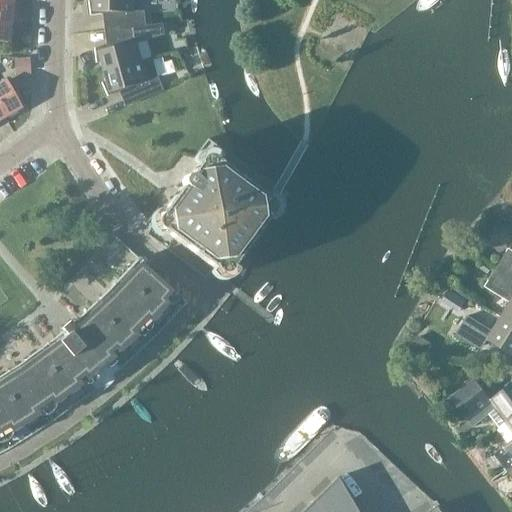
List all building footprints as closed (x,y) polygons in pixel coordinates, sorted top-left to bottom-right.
[(0,0),(0,21),(10,22),(12,0),(0,0)] [(131,0),(91,0),(91,3),(88,3),(90,18),(108,15),(110,32),(140,28),(144,28),(143,13),(131,13),(131,0)] [(0,43),(7,45),(10,22),(0,21),(0,43)] [(142,43),(140,28),(110,32),(112,48),(94,50),(96,65),(99,64),(101,74),(140,63),(135,45),(142,43)] [(15,65),(28,66),(29,47),(16,47),(15,65)] [(140,64),(140,63),(101,74),(104,84),(101,85),(107,98),(124,91),(131,106),(162,93),(157,80),(151,61),(140,64)] [(0,117),(1,120),(19,109),(4,83),(0,85),(0,117)] [(231,270),(276,209),(265,201),(271,192),(273,190),(270,188),(261,181),(259,179),(249,173),(247,171),(238,164),(236,162),(226,156),(224,153),(215,147),(213,145),(205,155),(203,157),(189,178),(184,179),(182,182),(182,187),(172,200),(170,202),(163,212),(161,214),(157,220),(155,223),(152,225),(149,230),(147,233),(144,237),(146,238),(156,245),(158,247),(190,271),(193,273),(202,279),(204,282),(206,279),(211,271),(231,270)] [(511,251),(510,250),(498,269),(511,277),(511,251)] [(0,439),(1,438),(49,408),(94,374),(136,336),(175,294),(177,292),(172,296),(144,272),(133,263),(133,262),(131,263),(130,265),(129,266),(128,267),(126,269),(121,275),(116,280),(110,286),(109,287),(108,288),(108,289),(105,291),(103,293),(101,295),(100,296),(99,297),(93,303),(87,308),(81,314),(80,314),(79,315),(78,316),(77,317),(76,318),(76,319),(74,320),(72,322),(70,324),(61,331),(59,333),(56,335),(53,337),(53,338),(44,344),(43,345),(42,346),(41,347),(37,350),(32,353),(28,357),(27,357),(26,358),(25,359),(18,363),(12,368),(5,372),(4,372),(3,373),(2,374),(0,375),(0,439)] [(511,277),(498,269),(487,288),(511,304),(503,318),(511,323),(511,277)] [(511,355),(511,323),(503,318),(494,333),(469,317),(457,337),(478,350),(485,339),(511,355)] [(472,428),(488,416),(498,429),(511,418),(511,384),(486,405),(469,384),(450,398),(472,428)] [(511,418),(498,429),(499,429),(497,431),(507,444),(493,455),(506,472),(511,467),(511,418)] [(356,511),(336,478),(310,503),(315,511),(356,511)] [(315,511),(310,503),(301,511),(315,511)]
